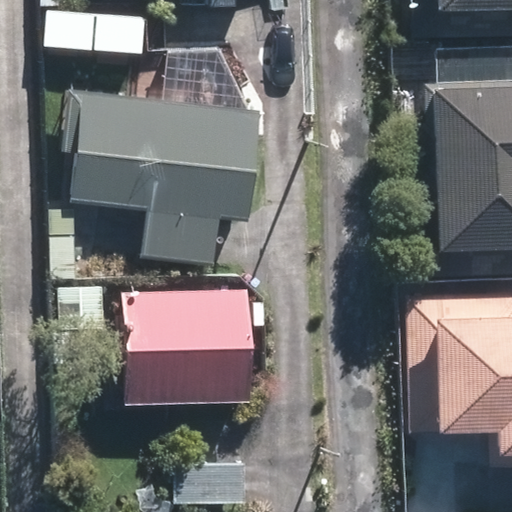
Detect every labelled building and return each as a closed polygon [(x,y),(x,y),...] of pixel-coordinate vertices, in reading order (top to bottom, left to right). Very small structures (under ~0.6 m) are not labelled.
[(511,0),(400,0),(401,23),(511,20),(511,0)] [(426,151),(410,152),(416,263),(511,259),(511,68),(421,72),(426,151)] [(248,213),(258,104),(66,85),(60,147),(74,148),(70,195),(138,202),(134,252),(205,260),(210,209),(248,213)] [(511,280),(408,282),(410,424),(486,423),(487,455),(511,454),(511,280)] [(254,283),(123,286),(125,399),(255,397),(254,283)] [(245,456),(178,456),(178,496),(245,497),(245,456)]
